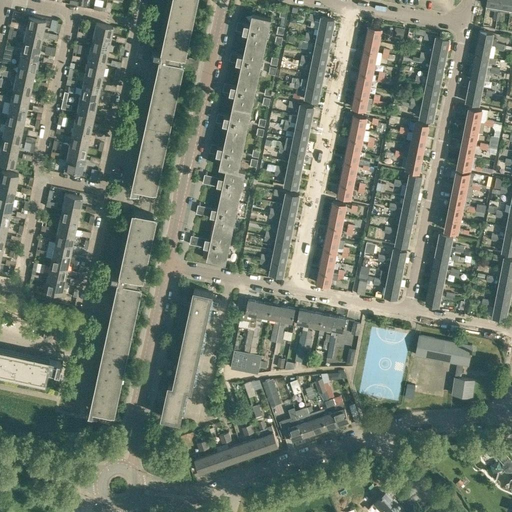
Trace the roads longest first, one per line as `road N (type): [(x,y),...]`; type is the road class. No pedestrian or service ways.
road 1 (residential): [(407,311),(463,24)]
road 2 (residential): [(295,289),(352,8)]
road 3 (residential): [(167,265),(224,0)]
road 4 (residential): [(134,490),(199,495),(373,433)]
road 5 (residential): [(0,333),(57,346),(77,338),(104,190)]
road 6 (residential): [(41,178),(72,13),(25,0)]
road 7 (residential): [(123,469),(167,265)]
road 8 (residential): [(104,190),(143,0)]
road 9 (track): [(306,370),(226,372),(244,279)]
road 10 (residential): [(373,433),(504,415)]
road 11 (residential): [(295,289),(167,265)]
road 12 (residential): [(0,282),(18,283),(41,178)]
